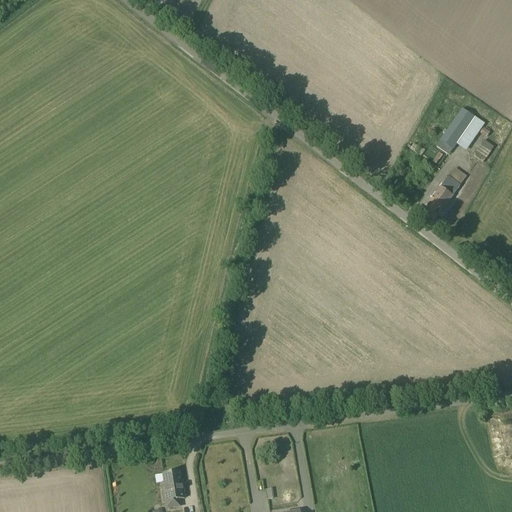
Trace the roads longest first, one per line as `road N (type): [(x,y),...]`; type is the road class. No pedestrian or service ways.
road 1 (unclassified): [(0,464),(511,394)]
road 2 (unclassified): [(511,304),(123,0)]
